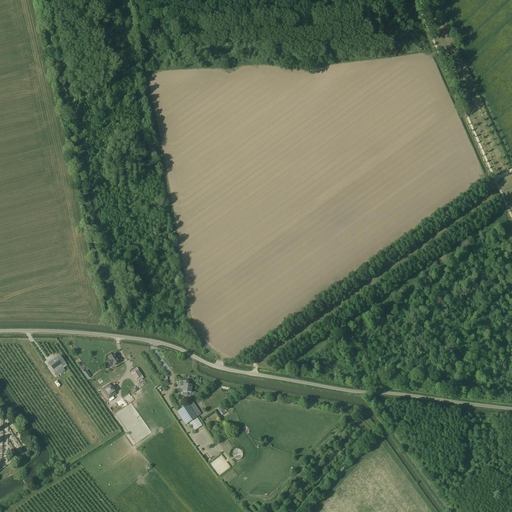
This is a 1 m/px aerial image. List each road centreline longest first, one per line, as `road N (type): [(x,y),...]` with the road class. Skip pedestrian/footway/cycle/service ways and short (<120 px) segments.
road 1 (unclassified): [(511,410),(254,375),(152,341),(0,331)]
road 2 (track): [(218,367),(188,321),(131,0)]
road 3 (track): [(495,180),(250,358),(255,366)]
road 4 (track): [(495,180),(415,0)]
